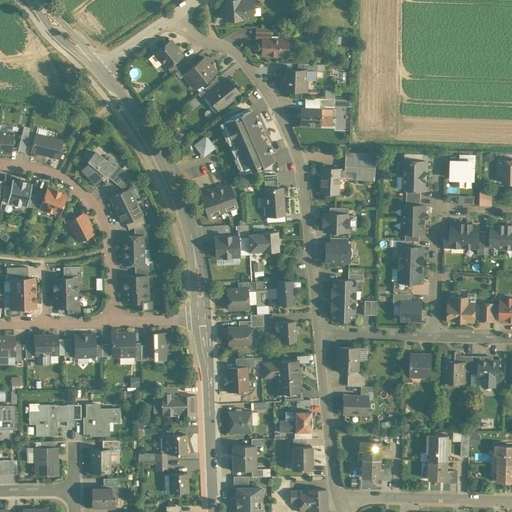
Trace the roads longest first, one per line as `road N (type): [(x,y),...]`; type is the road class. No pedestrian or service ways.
road 1 (residential): [(318,332),(302,175),(288,132),(238,56),(172,20)]
road 2 (tertiary): [(101,70),(168,173),(185,215),(203,322)]
road 3 (residential): [(0,163),(58,175),(89,198),(106,230),(112,321)]
road 4 (tertiary): [(203,322),(213,511)]
road 5 (residential): [(337,496),(511,500)]
road 6 (residential): [(337,496),(318,332)]
road 7 (residential): [(436,209),(432,335)]
